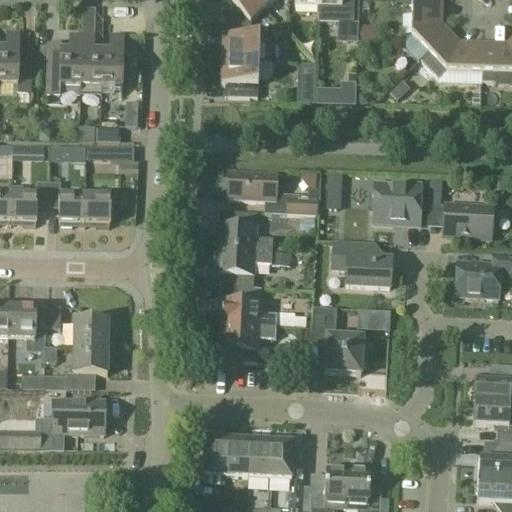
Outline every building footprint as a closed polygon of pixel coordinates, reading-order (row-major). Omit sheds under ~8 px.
[(223,0),(240,16),(226,30),(250,30),(250,26),(263,13),(251,0),(223,0)] [(251,0),(263,13),(276,0),(280,0),(282,0),(281,0),(251,0)] [(317,10),(317,0),(281,0),(282,0),(281,1),(294,2),(294,9),(317,10)] [(317,0),(317,10),(318,10),(317,26),(353,27),(353,0),(317,0)] [(418,67),(420,65),(449,37),(440,27),(441,4),(411,3),(411,4),(410,39),(411,39),(408,42),(405,46),(405,50),(406,54),(418,67)] [(360,29),(360,45),(377,46),(377,29),(360,29)] [(221,65),(273,67),(257,66),(258,43),(251,43),(251,31),(250,30),(226,30),(225,42),(221,42),(221,65)] [(5,52),(0,52),(0,88),(16,89),(16,98),(29,98),(30,72),(31,72),(32,54),(17,53),(18,36),(6,36),(5,52)] [(449,37),(420,65),(437,83),(445,75),(481,77),(481,47),(458,46),(449,37)] [(47,47),(47,99),(60,99),(60,90),(80,90),(81,38),(69,38),(69,54),(60,54),(60,48),(59,48),(47,47)] [(80,90),(80,99),(100,99),(100,91),(101,54),(92,54),(93,38),(81,38),(80,90)] [(101,54),(100,91),(121,91),(122,39),(110,39),(109,55),(101,54)] [(511,41),(505,48),(481,47),(481,77),(480,86),(494,86),(494,77),(511,77),(511,41)] [(273,76),(273,67),(221,65),(220,89),(224,89),(224,101),(249,102),(256,102),(257,82),(265,83),(267,82),(269,81),(271,80),(272,78),(273,76)] [(294,67),(295,108),(313,107),(312,66),(294,67)] [(340,95),(340,111),(354,111),(354,95),(340,95)] [(368,110),(368,102),(364,98),(356,98),(356,110),(368,110)] [(137,120),(129,120),(125,124),(124,132),(136,132),(137,120)] [(37,134),(37,146),(49,146),(49,138),(45,134),(37,134)] [(119,147),(119,134),(95,134),(95,147),(119,147)] [(20,137),(12,137),(12,145),(20,145),(20,137)] [(0,160),(11,161),(11,150),(0,150),(0,160)] [(11,161),(11,163),(20,163),(20,151),(11,150),(11,161)] [(85,165),(85,152),(68,152),(68,161),(84,162),(84,165),(85,165)] [(85,162),(85,165),(111,166),(111,152),(85,152),(85,162)] [(228,177),(227,204),(275,207),(276,179),(228,177)] [(303,179),(303,184),(307,192),(307,205),(316,206),(317,206),(318,180),(303,179)] [(503,198),(504,184),(493,183),(492,197),(503,198)] [(441,187),(429,186),(427,210),(440,211),(441,187)] [(11,191),(10,226),(21,226),(21,230),(34,231),(34,226),(35,226),(35,213),(47,213),(48,187),(35,187),(35,199),(22,198),(22,191),(11,191)] [(48,187),(47,213),(58,213),(58,227),(58,231),(71,232),(71,227),(84,227),(84,200),(59,199),(59,187),(48,187)] [(393,226),(418,228),(420,190),(403,189),(403,191),(374,189),(372,227),(393,228),(393,226)] [(0,225),(10,226),(11,191),(0,190),(0,225)] [(340,196),(325,195),(324,212),(339,213),(340,196)] [(84,200),(84,227),(95,228),(95,232),(108,232),(108,228),(109,228),(110,200),(84,200)] [(288,204),(288,220),(315,221),(316,206),(307,205),(288,204)] [(490,244),(492,212),(444,209),(442,241),(490,244)] [(231,228),(218,228),(216,253),(271,256),(272,243),(255,242),(256,230),(255,230),(255,218),(232,217),(231,228)] [(305,221),(304,233),(313,234),(314,222),(305,221)] [(362,250),(333,248),(332,273),(346,274),(345,290),(389,293),(390,264),(361,262),(362,250)] [(271,256),(216,253),(215,280),(228,280),(228,291),(236,292),(252,293),(253,280),(254,268),(271,269),(271,256)] [(300,268),(301,260),(272,258),(271,270),(288,272),(289,267),(300,268)] [(511,285),(511,259),(492,258),(491,271),(456,269),(454,300),(497,303),(498,285),(511,285)] [(222,303),(221,328),(276,331),(294,332),(294,319),(276,318),(259,317),(260,305),(259,305),(260,293),(252,293),(236,292),(235,304),(222,303)] [(0,343),(7,343),(8,310),(0,310),(0,343)] [(8,310),(7,343),(26,344),(25,356),(44,357),(44,333),(45,311),(8,310)] [(45,311),(44,333),(59,333),(60,312),(45,311)] [(362,343),(334,341),(336,314),(312,312),(310,348),(325,349),(323,377),(360,379),(362,343)] [(73,326),(72,352),(106,353),(107,326),(73,326)] [(276,331),(221,328),(219,354),(233,354),(232,364),(256,365),(257,356),(258,343),(275,344),(276,331)] [(106,353),(72,352),(72,379),(106,379),(106,353)] [(509,409),(511,408),(511,371),(503,371),(502,387),(474,385),(473,407),(509,409)] [(42,395),(43,395),(65,396),(65,382),(43,381),(42,395)] [(40,438),(40,454),(51,454),(51,439),(103,440),(104,406),(52,405),(51,423),(35,423),(35,438),(40,438)] [(511,419),(509,419),(509,409),(473,407),(472,429),(497,430),(496,447),(500,447),(511,447),(511,419)] [(35,438),(0,436),(0,453),(40,454),(40,438),(35,438)] [(204,443),(203,480),(203,488),(223,489),(224,481),(225,481),(227,444),(204,443)] [(227,444),(225,481),(247,482),(249,445),(227,444)] [(249,445),(247,482),(268,483),(270,446),(249,445)] [(270,446),(268,483),(291,484),(293,447),(270,446)] [(511,447),(500,447),(499,464),(478,463),(477,484),(511,486),(511,447)] [(344,511),(347,470),(332,469),(332,473),(325,472),(324,500),(310,499),(309,511),(344,511)] [(363,471),(347,470),(344,511),(379,511),(380,503),(368,502),(369,474),(363,474),(363,471)] [(511,511),(511,486),(477,484),(476,506),(502,507),(501,511),(511,511)] [(300,511),(302,499),(302,486),(294,486),(294,498),(288,498),(287,511),(300,511)] [(99,511),(100,495),(83,495),(83,511),(99,511)] [(223,511),(223,502),(201,500),(200,511),(223,511)]
